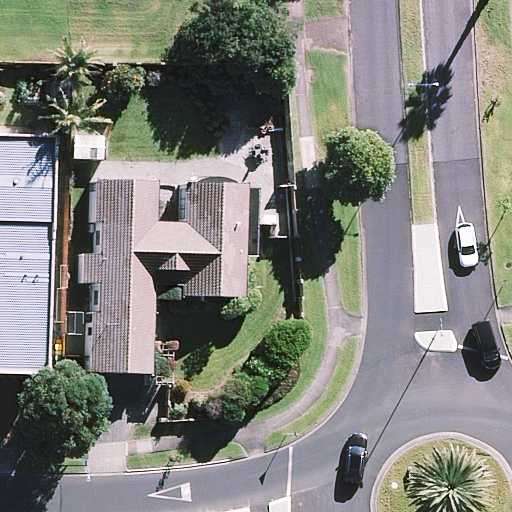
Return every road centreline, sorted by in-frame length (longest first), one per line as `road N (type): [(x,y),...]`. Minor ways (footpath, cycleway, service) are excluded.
road 1 (tertiary): [(396,404),(372,0)]
road 2 (tertiary): [(456,0),(485,401)]
road 3 (tertiary): [(47,511),(204,493),(339,462)]
